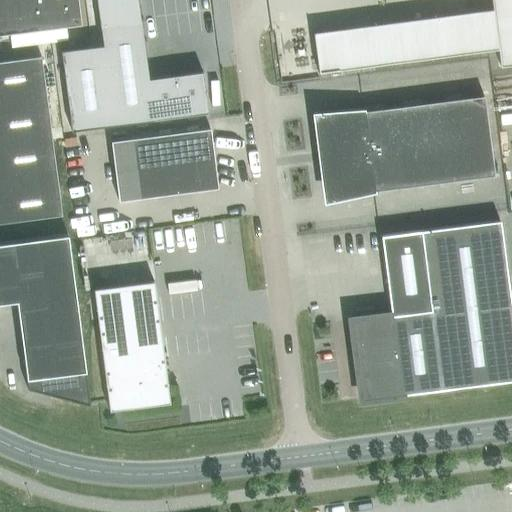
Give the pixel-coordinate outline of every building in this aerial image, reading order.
[(0,0),(0,34),(80,24),(77,0),(0,0)] [(101,44),(60,49),(70,129),(207,110),(202,71),(147,78),(140,22),(136,0),(95,0),(99,27),(101,44)] [(511,0),(308,0),(317,72),(497,48),(500,66),(511,64),(511,0)] [(0,61),(0,221),(61,214),(40,56),(0,61)] [(494,175),(484,96),(344,114),(339,115),(336,117),(333,120),(330,124),(328,127),(327,132),(326,136),(334,195),(494,175)] [(130,138),(110,141),(118,200),(138,197),(217,187),(209,128),(130,138)] [(351,320),(362,400),(511,380),(511,315),(500,220),(420,231),(381,236),(391,315),(351,320)] [(0,243),(0,303),(14,301),(26,388),(90,405),(67,234),(0,243)] [(96,297),(112,418),(129,415),(128,411),(167,406),(165,393),(169,392),(155,289),(96,297)]
